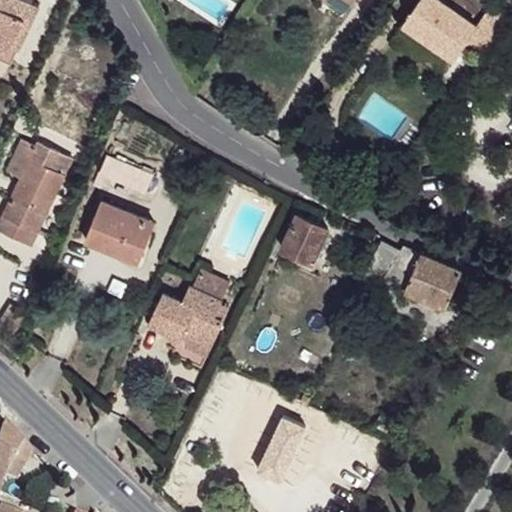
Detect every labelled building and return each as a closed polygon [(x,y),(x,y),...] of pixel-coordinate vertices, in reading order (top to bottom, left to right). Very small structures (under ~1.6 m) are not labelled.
[(0,0),(0,40),(12,47),(34,1),(30,0),(0,0)] [(485,54),(497,37),(478,24),(477,27),(438,0),(421,0),(404,25),(454,61),(468,43),(485,54)] [(43,5),(34,1),(12,47),(0,40),(0,53),(16,61),(43,5)] [(0,229),(33,246),(76,160),(40,142),(37,147),(23,140),(8,171),(23,178),(0,224),(0,229)] [(165,179),(110,156),(96,186),(104,188),(110,174),(158,195),(165,179)] [(147,230),(151,220),(106,201),(89,243),(123,256),(125,249),(144,257),(154,233),(147,230)] [(298,214),(282,249),(314,263),(316,256),(324,259),(333,239),(326,236),(328,228),(298,214)] [(157,222),(151,220),(147,230),(154,233),(157,222)] [(378,288),(383,280),(401,251),(384,243),(368,273),(373,276),(369,282),(378,288)] [(462,271),(403,248),(401,251),(383,280),(390,283),(447,307),(462,271)] [(141,264),(144,257),(125,249),(123,256),(141,264)] [(202,268),(195,287),(225,300),(233,281),(202,268)] [(390,283),(383,280),(378,288),(377,290),(361,316),(372,322),(386,299),(382,297),(390,283)] [(219,315),(224,303),(225,300),(195,287),(192,286),(185,301),(165,293),(152,325),(183,339),(187,331),(193,333),(192,339),(214,348),(227,319),(219,315)] [(232,307),(224,303),(219,315),(227,319),(232,307)] [(26,315),(10,305),(0,323),(15,332),(26,315)] [(211,355),(214,348),(192,339),(189,342),(188,347),(211,355)] [(329,424),(311,416),(302,434),(319,443),(329,424)] [(3,419),(0,428),(0,483),(3,475),(4,471),(10,473),(16,474),(18,473),(21,472),(23,468),(32,447),(3,419)] [(82,497),(73,487),(64,498),(76,509),(82,497)] [(21,511),(3,503),(1,509),(8,511),(21,511)]
